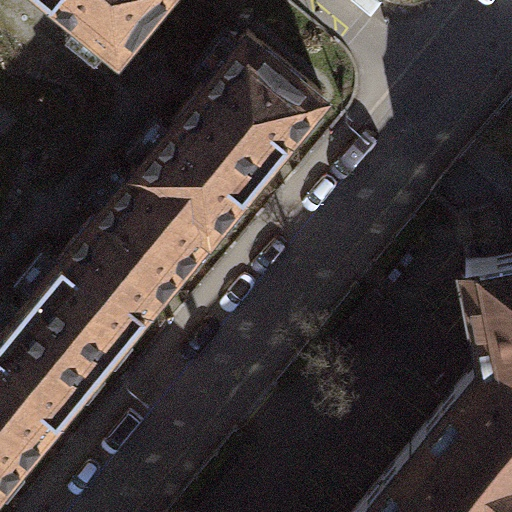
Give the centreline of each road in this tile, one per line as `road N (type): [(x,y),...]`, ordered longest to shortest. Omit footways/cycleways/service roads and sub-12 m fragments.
road 1 (residential): [(437,83),(82,511)]
road 2 (residential): [(437,83),(336,0)]
